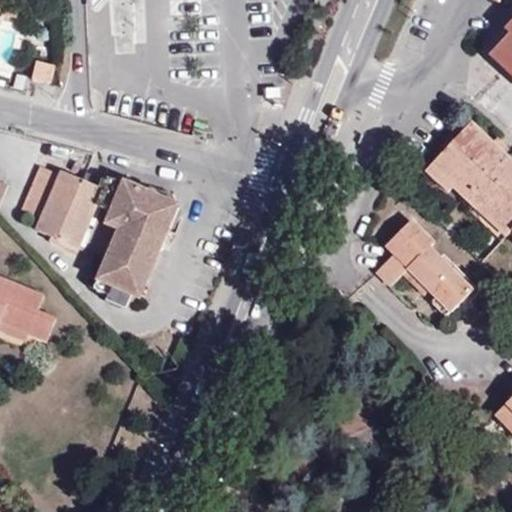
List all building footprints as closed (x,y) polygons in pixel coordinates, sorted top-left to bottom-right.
[(493,67),(511,46),(511,30),(485,59),(493,67)] [(511,85),(511,46),(493,67),(511,85)] [(52,84),(57,65),(37,61),(33,80),(52,84)] [(511,199),(511,156),(459,104),(414,148),(426,161),(434,154),(449,170),(459,181),(493,217),(495,214),(503,208),(511,199)] [(449,170),(434,154),(426,161),(441,177),(449,170)] [(138,295),(178,204),(171,191),(139,182),(136,185),(134,190),(120,186),(120,184),(85,171),(82,177),(61,170),(60,173),(38,165),(21,211),(41,218),(37,230),(78,245),(95,206),(110,212),(105,223),(118,228),(96,279),(133,294),(138,295)] [(0,202),(8,184),(0,180),(0,202)] [(134,190),(136,185),(125,181),(120,184),(120,186),(134,190)] [(493,217),(459,181),(451,188),(486,224),(493,217)] [(511,199),(503,208),(511,217),(511,199)] [(511,217),(503,208),(495,214),(511,231),(511,217)] [(437,241),(410,216),(383,243),(393,252),(374,271),(390,286),(401,275),(409,266),(454,309),(467,297),(472,302),(485,289),(454,259),(450,263),(431,246),(437,241)] [(454,309),(409,266),(401,275),(446,318),(454,309)] [(35,305),(41,288),(0,270),(0,316),(25,328),(42,335),(51,312),(35,305)] [(127,309),(133,294),(96,279),(92,289),(107,294),(105,300),(127,309)] [(25,328),(0,316),(0,324),(23,334),(25,328)] [(511,423),(511,403),(502,413),(511,423)] [(511,423),(502,413),(496,418),(511,435),(511,423)]
